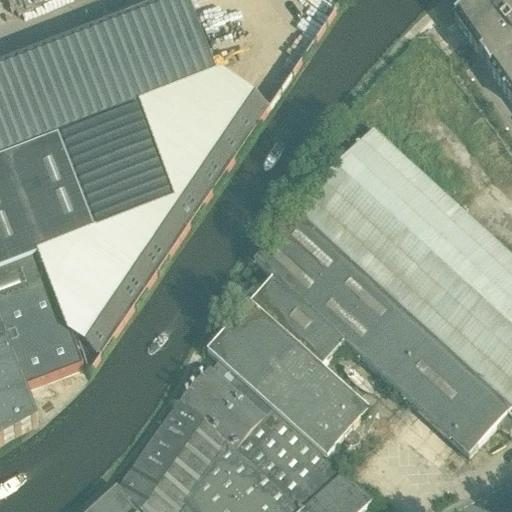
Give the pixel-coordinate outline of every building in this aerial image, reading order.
[(0,448),(38,425),(26,394),(0,324),(0,312),(51,292),(51,293),(53,293),(72,343),(86,353),(100,363),(270,113),(266,111),(255,102),(221,79),(219,80),(192,10),(187,0),(184,0),(0,71),(0,448)] [(450,17),(456,23),(454,24),(511,105),(511,0),(483,0),(467,14),(462,8),(450,17)] [(372,138),(297,219),(296,218),(271,246),(253,267),(272,283),(344,348),(469,462),(491,438),(511,416),(511,417),(511,266),(455,213),(372,138)] [(323,372),(344,348),(272,283),(205,358),(217,369),(327,464),(336,453),(344,443),(350,448),(358,439),(352,434),(361,425),(370,415),(323,372)] [(51,292),(0,312),(0,324),(23,384),(26,394),(83,372),(72,343),(53,293),(51,293),(51,292)] [(132,511),(114,492),(92,511),(132,511)]
